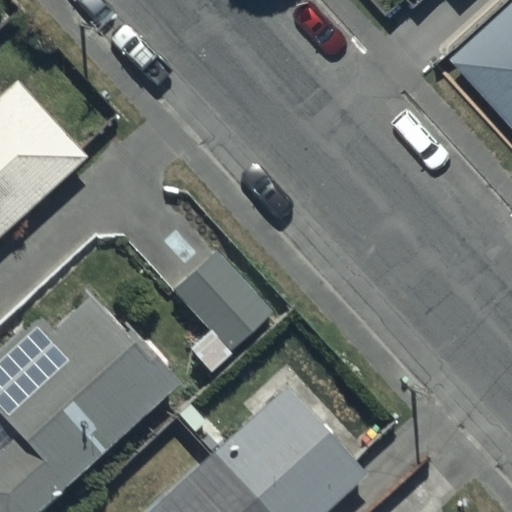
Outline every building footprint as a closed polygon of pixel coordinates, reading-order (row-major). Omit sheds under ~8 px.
[(511,4),(451,60),(511,127),(511,4)] [(0,239),(85,161),(13,83),(0,95),(0,239)] [(273,319),(215,255),(170,296),(205,335),(186,352),(208,376),(273,319)] [(47,333),(35,320),(0,351),(0,419),(18,440),(0,456),(0,511),(35,511),(174,388),(90,295),(47,333)] [(147,511),(330,511),(364,482),(284,391),(147,511)]
